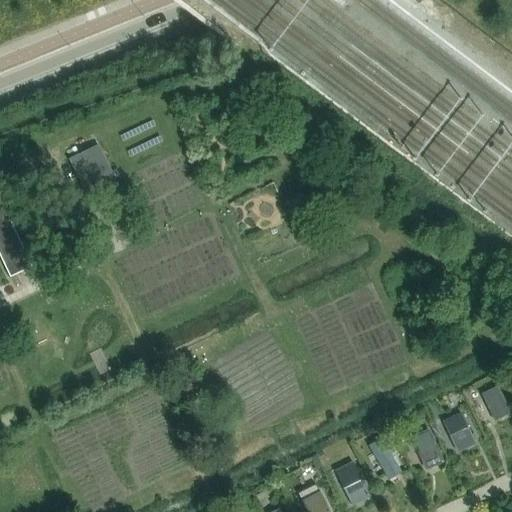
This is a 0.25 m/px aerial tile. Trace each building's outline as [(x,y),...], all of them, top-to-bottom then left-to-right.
[(84,194),(115,180),(99,145),(68,159),(84,194)] [(0,200),(0,256),(5,268),(10,278),(32,268),(27,257),(0,200)] [(496,387),(481,395),(485,402),(495,421),(510,413),(496,387)] [(461,413),(443,422),(456,449),(474,440),(461,413)] [(427,431),(413,437),(413,439),(416,445),(427,470),(441,463),(427,431)] [(386,447),(374,454),(386,475),(398,468),(386,447)] [(356,468),(338,477),(352,506),(370,497),(356,468)] [(304,500),(302,501),(307,511),(329,511),(320,492),(319,492),(304,500)]
